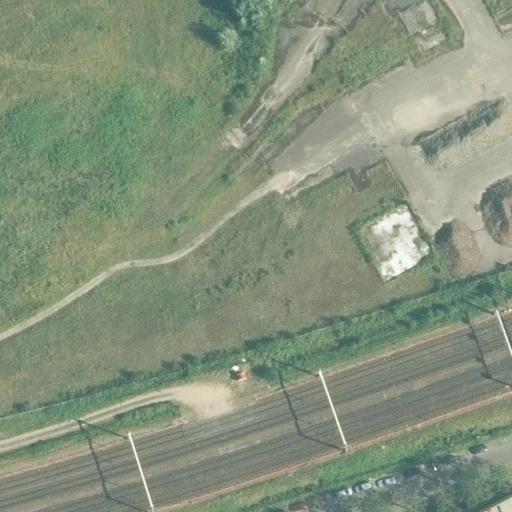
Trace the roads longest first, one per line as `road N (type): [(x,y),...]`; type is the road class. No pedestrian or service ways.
road 1 (track): [(0,448),(155,397),(196,396),(217,416)]
road 2 (unclassified): [(338,511),(511,457)]
